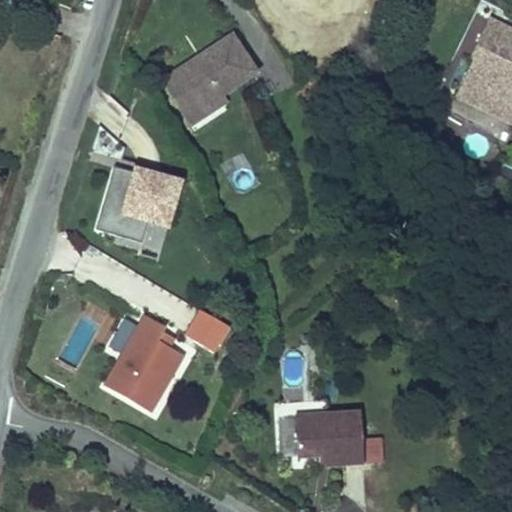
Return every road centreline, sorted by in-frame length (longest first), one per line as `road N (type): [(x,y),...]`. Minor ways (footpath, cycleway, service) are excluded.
road 1 (residential): [(0,359),(107,0)]
road 2 (residential): [(211,511),(102,450),(0,424)]
